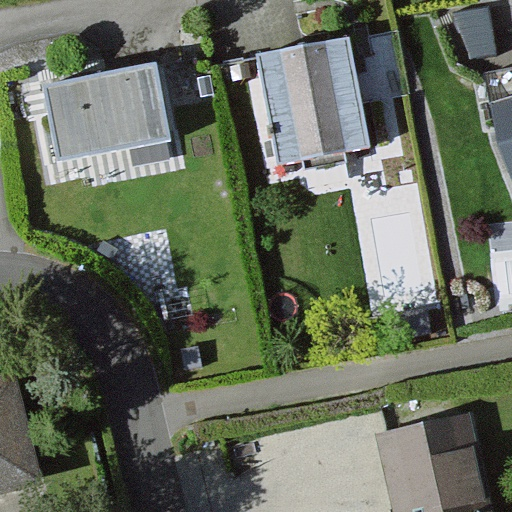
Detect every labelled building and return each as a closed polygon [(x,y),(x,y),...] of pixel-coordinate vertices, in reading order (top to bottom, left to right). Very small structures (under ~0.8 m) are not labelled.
[(348,49),(255,67),(275,172),(368,154),(348,49)] [(152,70),(42,92),(58,168),(167,146),(152,70)] [(511,211),(511,100),(491,105),(511,211)] [(0,499),(41,488),(10,381),(0,384),(0,499)] [(484,511),(465,426),(375,446),(389,511),(484,511)]
